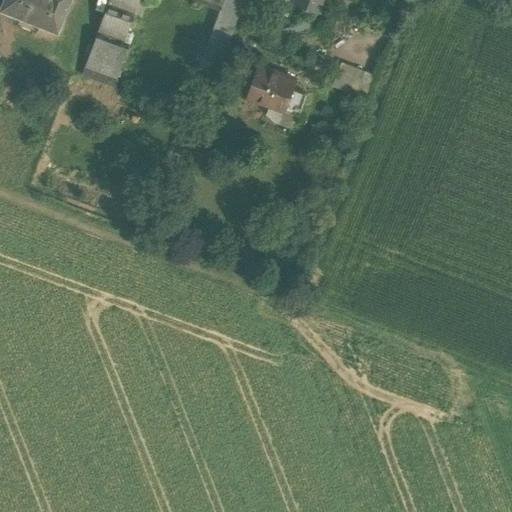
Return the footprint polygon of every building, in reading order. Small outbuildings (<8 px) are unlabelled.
[(6,0),(3,10),(58,32),(70,0),(6,0)] [(109,0),(98,33),(107,36),(118,40),(124,42),(139,0),(109,0)] [(224,0),(223,6),(199,68),(216,74),(243,0),(224,0)] [(295,0),(294,3),(320,13),(324,0),(295,0)] [(118,40),(107,36),(104,44),(116,48),(118,40)] [(346,61),(337,84),(364,94),(373,72),(346,61)] [(296,79),(259,66),(248,97),(285,111),(293,89),(296,79)] [(307,94),(293,89),(285,111),(299,116),(307,94)]
